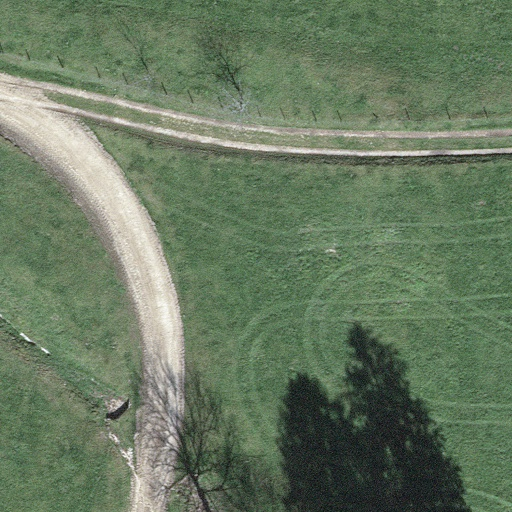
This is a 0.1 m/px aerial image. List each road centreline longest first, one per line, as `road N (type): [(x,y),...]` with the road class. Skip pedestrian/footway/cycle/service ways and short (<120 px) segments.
road 1 (track): [(19,105),(296,142),(511,140)]
road 2 (track): [(149,511),(171,359),(150,283),(108,177),(19,105),(0,100)]
